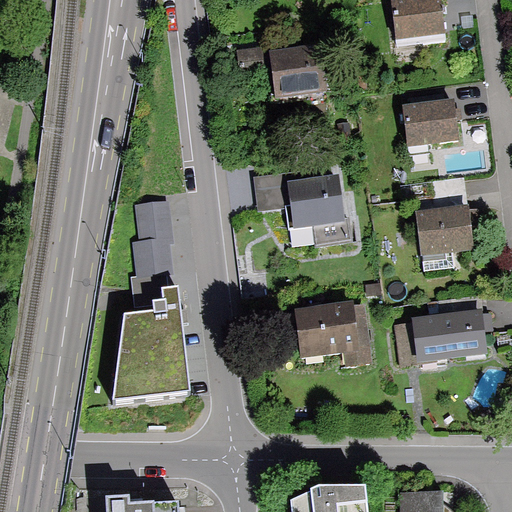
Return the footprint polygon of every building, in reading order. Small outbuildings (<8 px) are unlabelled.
[(388,8),(393,48),(444,41),(439,1),(388,8)] [(273,100),(327,93),(320,47),(267,55),(273,100)] [(404,102),(408,151),(459,148),(456,99),(404,102)] [(282,186),(291,232),(350,220),(341,174),(282,186)] [(414,209),(420,262),(473,255),(467,202),(414,209)] [(164,203),(136,207),(141,242),(169,238),(164,203)] [(132,243),(137,280),(175,275),(169,238),(141,242),(132,243)] [(120,319),(109,409),(191,399),(178,291),(157,292),(157,306),(147,306),(148,317),(120,319)] [(289,316),(296,361),(358,352),(351,307),(289,316)] [(411,322),(420,371),(485,358),(476,310),(411,322)] [(447,491),(396,494),(397,511),(448,511),(447,511),(447,491)] [(320,493),(291,509),(291,511),(368,511),(366,495),(320,493)] [(133,503),(107,505),(107,511),(182,511),(182,509),(133,511),(133,503)]
